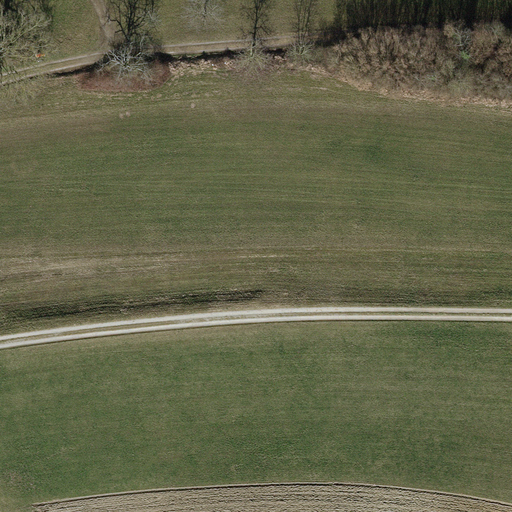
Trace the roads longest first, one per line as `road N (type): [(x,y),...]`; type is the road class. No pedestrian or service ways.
road 1 (track): [(0,82),(127,55),(511,27)]
road 2 (track): [(0,346),(241,319),(511,318)]
